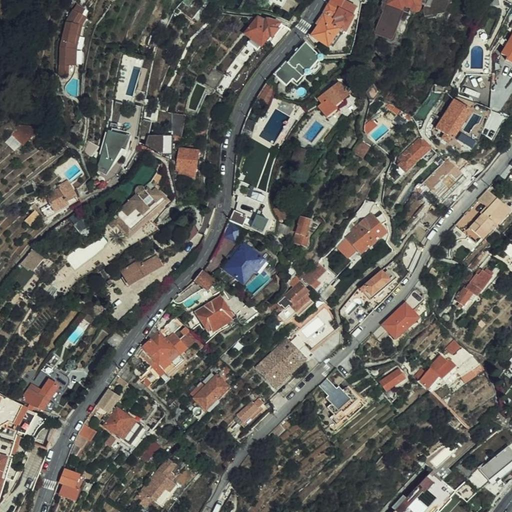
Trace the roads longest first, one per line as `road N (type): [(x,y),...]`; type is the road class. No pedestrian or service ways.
road 1 (tertiary): [(37,511),(61,443),(110,364),(212,239),(241,107),(317,0)]
road 2 (residential): [(206,511),(244,452),(413,277),(441,227),(511,146)]
